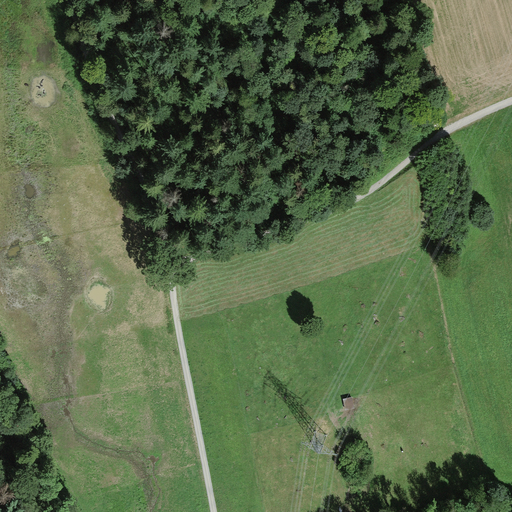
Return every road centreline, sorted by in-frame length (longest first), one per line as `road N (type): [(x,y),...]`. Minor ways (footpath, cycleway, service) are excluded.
road 1 (track): [(214,511),(172,250),(72,0)]
road 2 (track): [(173,265),(342,207),(451,125),(511,102)]
